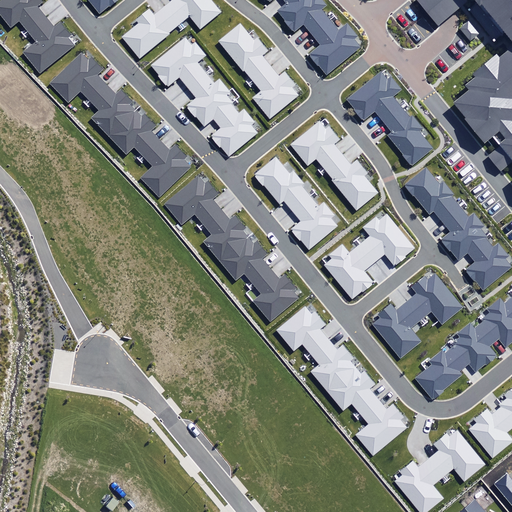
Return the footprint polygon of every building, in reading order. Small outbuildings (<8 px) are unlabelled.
[(28,31),(46,17),(38,6),(43,2),(41,0),(1,0),(0,1),(0,14),(11,28),(19,21),(28,31)] [(88,0),(100,14),(109,6),(110,7),(118,0),(88,0)] [(171,0),(165,6),(179,24),(189,16),(200,30),(222,12),(211,0),(171,0)] [(289,0),(286,3),(277,10),(285,21),(284,22),(292,31),(293,30),(294,32),(304,24),(312,34),(330,20),(322,9),(327,5),(322,0),(289,0)] [(497,54),(473,74),(475,77),(465,85),(469,90),(453,103),(466,118),(465,119),(485,144),(493,137),(500,146),(488,156),(500,171),(511,161),(511,0),(416,0),(438,26),(468,2),(466,0),(474,0),(479,6),(482,4),(511,41),(511,46),(499,57),(497,54)] [(122,37),(139,59),(170,34),(169,33),(179,24),(165,6),(154,15),(149,9),(136,20),(139,23),(122,37)] [(23,52),(40,73),(75,46),(68,37),(71,35),(61,22),(54,27),(46,17),(28,31),(36,42),(23,52)] [(339,30),(330,20),(312,34),(320,45),(309,54),(311,55),(310,56),(317,66),(318,65),(326,75),(361,47),(354,39),(358,36),(347,23),(339,30)] [(244,71),(252,81),(271,66),(262,55),(268,50),(258,37),(254,41),(240,24),(218,41),(243,71),(244,71)] [(179,77),(188,88),(206,73),(197,62),(206,55),(195,42),(192,45),(185,37),(151,65),(159,75),(158,76),(165,85),(166,85),(168,87),(179,77)] [(90,101),(107,84),(98,75),(103,70),(92,58),(89,60),(82,53),(49,83),(68,103),(81,91),(90,101)] [(260,91),(253,97),(270,119),(299,95),(292,87),(295,84),(285,72),(280,76),(271,66),(252,81),(260,91)] [(375,112),(383,122),(402,107),(393,97),(402,90),(391,76),(388,79),(381,71),(346,99),(354,109),(353,110),(361,119),(362,119),(364,121),(375,112)] [(204,127),(213,120),(232,105),(233,103),(226,95),(230,92),(220,79),(214,83),(206,73),(188,88),(196,98),(187,105),(188,107),(187,108),(195,117),(196,116),(204,127)] [(91,118),(109,136),(135,110),(130,105),(133,102),(121,89),(116,94),(107,84),(90,101),(99,110),(91,118)] [(232,105),(213,120),(220,128),(211,136),(213,137),(212,138),(219,148),(221,147),(229,157),(258,133),(251,126),(255,123),(244,109),(239,113),(232,105)] [(402,107),(383,122),(391,132),(387,135),(403,155),(402,156),(409,165),(411,164),(412,165),(433,148),(420,131),(423,128),(413,116),(410,118),(402,107)] [(143,157),(161,140),(152,131),(157,126),(144,113),(141,116),(135,110),(109,136),(126,155),(134,147),(143,157)] [(326,129),(319,121),(290,145),(308,166),(316,159),(324,169),(343,154),(334,144),(340,139),(329,126),(326,129)] [(140,178),(159,198),(191,167),(184,160),(187,157),(175,145),(170,150),(161,140),(143,157),(153,166),(140,178)] [(351,164),(343,154),(324,169),(333,179),(331,180),(357,211),(379,193),(365,176),(368,173),(357,160),(351,164)] [(292,211),(310,196),(302,186),(304,184),(294,171),(290,174),(276,157),(255,174),(256,176),(255,177),(263,186),(264,185),(279,204),(284,201),(292,211)] [(442,221),(460,206),(452,196),(454,194),(443,181),(440,184),(426,167),(405,185),(406,186),(405,187),(413,196),(414,195),(430,215),(434,212),(442,221)] [(203,224),(221,209),(213,199),(219,194),(208,181),(205,183),(199,176),(164,205),(181,225),(195,214),(203,224)] [(309,250),(338,226),(331,218),(334,215),(324,202),(318,206),(310,196),(292,211),(301,221),(292,229),(293,231),(292,232),(300,241),(301,240),(309,250)] [(467,253),(486,238),(487,237),(481,229),(485,226),(474,212),(469,216),(460,206),(442,221),(450,232),(441,239),(443,241),(441,242),(449,252),(451,251),(458,260),(467,253)] [(219,261),(248,237),(243,231),(246,228),(236,215),(230,220),(221,209),(203,224),(211,235),(203,242),(219,261)] [(359,244),(375,263),(385,254),(394,265),(395,264),(397,265),(406,257),(405,256),(415,248),(387,214),(379,220),(376,216),(362,228),(369,236),(359,244)] [(252,284),(271,269),(262,258),(267,254),(257,241),(253,244),(248,237),(219,261),(236,281),(244,274),(252,284)] [(486,238),(467,253),(474,262),(466,269),(467,271),(466,272),(474,281),(475,281),(483,291),(511,267),(505,259),(509,256),(498,243),(493,247),(486,238)] [(375,263),(359,244),(349,253),(342,244),(329,255),(331,258),(324,264),(352,299),(362,291),(363,292),(373,284),(372,283),(373,282),(364,271),(375,263)] [(279,279),(271,269),(252,284),(261,294),(253,301),(270,322),(299,298),(293,291),(296,288),(285,274),(279,279)] [(406,302),(421,321),(432,312),(442,325),(463,307),(435,273),(428,279),(425,276),(411,287),(416,293),(406,302)] [(483,321),(498,339),(505,348),(511,342),(511,296),(504,303),(500,298),(487,309),(490,313),(482,319),(483,321)] [(421,321),(406,302),(396,310),(391,304),(378,315),(380,318),(372,324),(401,359),(422,342),(411,329),(421,321)] [(310,354),(329,339),(320,329),(326,325),(315,311),(311,314),(305,306),(276,330),(294,351),(302,344),(310,354)] [(453,346),(469,364),(476,372),(485,364),(486,366),(496,358),(495,356),(497,355),(490,346),(498,339),(483,321),(475,328),(470,322),(457,333),(460,337),(457,340),(458,342),(453,346)] [(327,391),(356,367),(350,361),(353,358),(343,345),(337,350),(329,339),(310,354),(319,365),(311,372),(327,391)] [(460,372),(469,364),(453,346),(445,353),(442,350),(428,361),(432,365),(415,379),(432,399),(434,398),(435,399),(444,391),(443,391),(462,375),(460,372)] [(359,413),(377,399),(370,389),(376,384),(365,371),(361,374),(356,367),(327,391),(343,411),(352,404),(359,413)] [(511,388),(504,395),(506,399),(499,405),(501,407),(511,421),(511,388)] [(355,435),(372,456),(407,428),(400,420),(404,417),(393,404),(386,409),(377,399),(359,413),(368,425),(355,435)] [(511,438),(507,433),(511,428),(511,421),(501,407),(492,414),(487,409),(474,420),(476,423),(469,429),(493,458),(511,442),(511,438)] [(311,469),(268,416),(245,435),(231,419),(220,428),(228,437),(211,451),(229,472),(244,460),(248,464),(235,475),(250,493),(268,478),(289,502),(310,484),(303,476),(311,469)] [(439,450),(429,458),(444,477),(453,469),(464,482),(486,464),(457,430),(449,436),(447,433),(434,444),(439,450)] [(433,485),(444,477),(429,458),(418,467),(413,460),(399,472),(402,475),(394,481),(419,511),(427,511),(444,499),(433,485)] [(511,479),(507,473),(494,484),(511,505),(511,479)] [(459,511),(485,511),(475,499),(459,511)]
